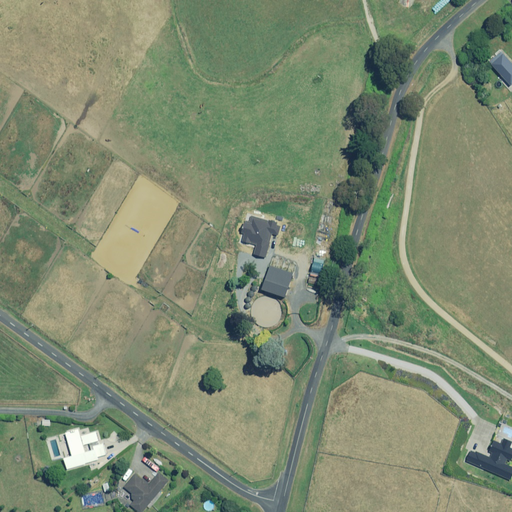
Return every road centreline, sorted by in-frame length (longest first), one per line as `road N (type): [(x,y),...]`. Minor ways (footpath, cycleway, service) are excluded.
road 1 (unclassified): [(480,0),(418,60),(392,105),(283,503)]
road 2 (unclassified): [(0,316),(231,482),(283,503)]
